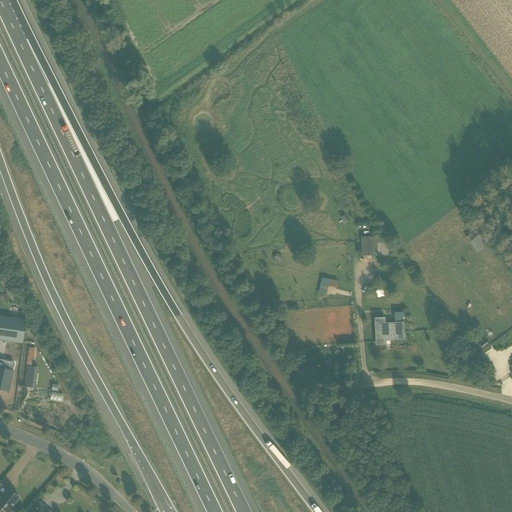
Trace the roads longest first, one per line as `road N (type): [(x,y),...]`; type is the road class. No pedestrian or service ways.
road 1 (motorway): [(317,511),(196,347),(20,43)]
road 2 (motorway): [(241,511),(20,43)]
road 3 (motorway): [(0,57),(216,511)]
road 4 (motorway): [(0,160),(66,322),(171,511)]
road 5 (residential): [(130,511),(69,459),(0,432)]
road 6 (unclassified): [(511,401),(448,383),(362,386)]
